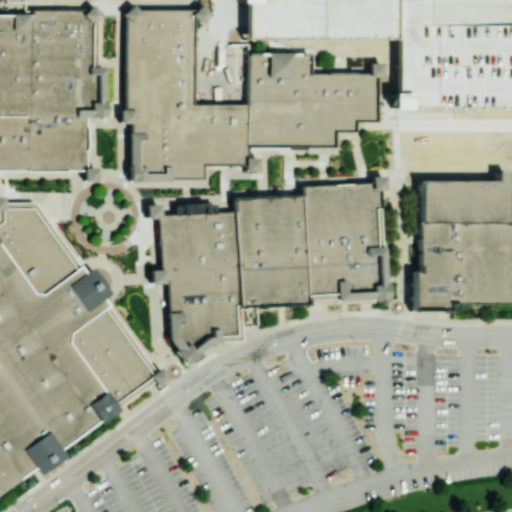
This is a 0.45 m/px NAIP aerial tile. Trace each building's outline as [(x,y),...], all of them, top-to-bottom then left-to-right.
[(398,0),(398,38),(250,36),(250,0),(398,0)] [(511,104),(400,105),(398,38),(398,0),(511,0),(511,104)] [(199,1),(194,7),(136,6),(131,2),(123,11),(125,13),(125,107),(120,107),(120,120),(132,120),(132,131),(130,131),(130,178),(169,178),(169,175),(203,175),(203,162),(245,162),(245,167),(258,167),(258,154),(247,154),(247,144),(331,144),(331,129),(351,128),(351,118),(374,118),(373,72),(380,72),(380,60),(366,60),(367,71),(308,72),(307,49),(245,50),(246,102),(193,102),(192,13),(199,20),(209,11),(199,1)] [(0,169),(85,169),(85,179),(96,179),(96,168),(86,168),(85,149),(87,149),(87,128),(85,128),(85,117),(106,117),(106,66),(92,66),(91,23),(101,14),(91,4),(87,9),(30,9),(30,13),(0,13),(0,169)] [(493,180),(493,172),(504,172),(504,198),(511,198),(511,305),(447,305),(447,312),(408,312),(408,273),(415,273),(415,180),(493,180)] [(369,174),(369,181),(299,182),(299,192),(232,194),(233,209),(213,209),(159,213),(158,201),(146,202),(147,215),(157,215),(160,268),(150,268),(150,280),(162,280),(162,277),(167,277),(168,336),(176,348),(175,348),(183,361),(196,352),(195,351),(208,341),(218,341),(218,338),(241,337),(239,305),(306,302),(306,297),(334,295),(334,298),(385,296),(383,244),(379,244),(377,187),(383,186),(382,173),(369,174)] [(0,196),(2,196),(2,201),(34,201),(84,271),(90,267),(108,292),(101,297),(154,369),(157,366),(166,378),(155,386),(151,381),(116,406),(118,408),(98,422),(97,419),(57,448),(61,454),(37,472),(32,465),(0,487),(0,196)] [(103,216),(108,221),(114,220),(116,214),(112,209),(105,210),(103,216)]
